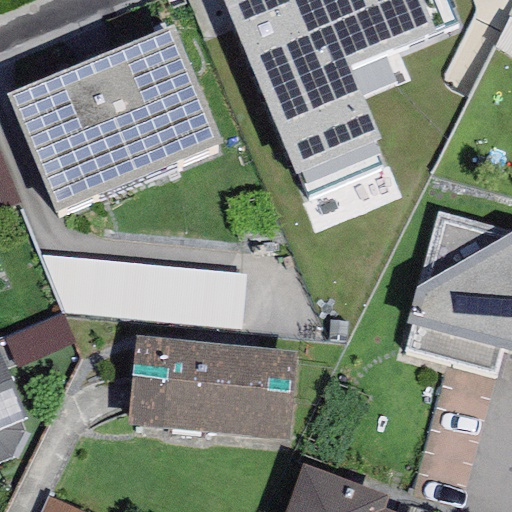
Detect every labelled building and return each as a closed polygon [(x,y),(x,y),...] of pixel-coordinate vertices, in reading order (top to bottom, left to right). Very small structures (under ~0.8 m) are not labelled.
[(221,0),(294,175),(380,139),(350,66),(433,32),(420,0),(221,0)] [(173,27),(5,97),(54,212),(221,142),(173,27)] [(511,232),(417,287),(407,322),(511,350),(511,232)] [(42,258),(67,315),(238,334),(242,276),(42,258)] [(61,314),(0,340),(0,362),(3,370),(72,341),(61,314)] [(136,336),(127,427),(286,442),(295,352),(136,336)] [(0,362),(0,463),(7,460),(0,444),(0,430),(26,418),(3,370),(0,362)] [(380,511),(386,496),(302,466),(285,511),(380,511)] [(75,511),(46,498),(39,511),(75,511)]
